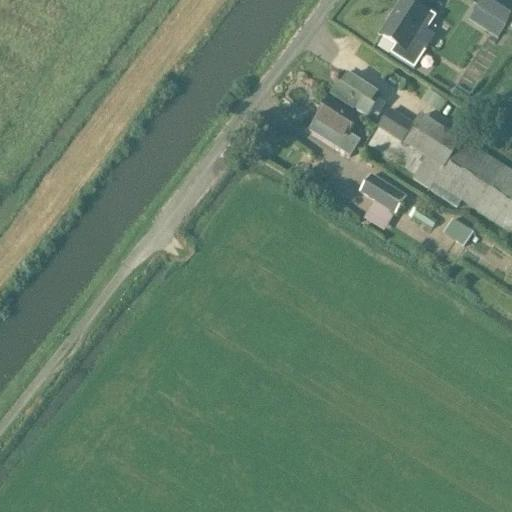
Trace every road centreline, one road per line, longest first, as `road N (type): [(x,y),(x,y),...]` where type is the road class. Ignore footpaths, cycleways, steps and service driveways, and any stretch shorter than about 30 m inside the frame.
road 1 (unclassified): [(80,332),(338,0)]
road 2 (track): [(0,267),(208,0)]
road 3 (unclassified): [(80,332),(0,433)]
